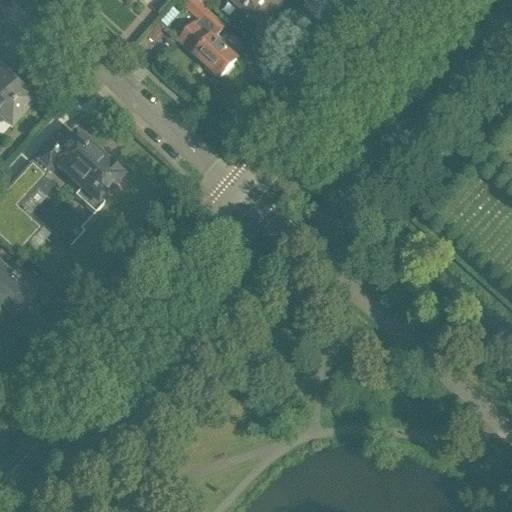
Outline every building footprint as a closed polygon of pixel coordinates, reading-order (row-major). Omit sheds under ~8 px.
[(192,0),(186,0),(182,5),(200,21),(207,13),(192,0)] [(214,0),(197,0),(207,8),(214,0)] [(222,0),(240,16),(247,21),(248,19),(256,26),(264,33),(274,22),(271,19),(276,13),(272,9),(260,0),(222,0)] [(260,0),(272,9),(276,13),(287,0),(260,0)] [(190,32),(180,43),(208,69),(221,81),(237,63),(213,41),(216,37),(217,37),(224,29),(207,13),(200,21),(196,26),(192,29),(190,32)] [(0,100),(14,85),(0,72),(0,100)] [(14,85),(0,100),(0,121),(11,131),(35,104),(14,85)] [(68,146),(58,137),(0,198),(0,242),(15,256),(39,231),(16,209),(54,168),(80,192),(73,200),(93,218),(104,207),(99,203),(121,179),(76,137),(68,146)] [(0,304),(13,316),(30,297),(0,270),(0,304)]
